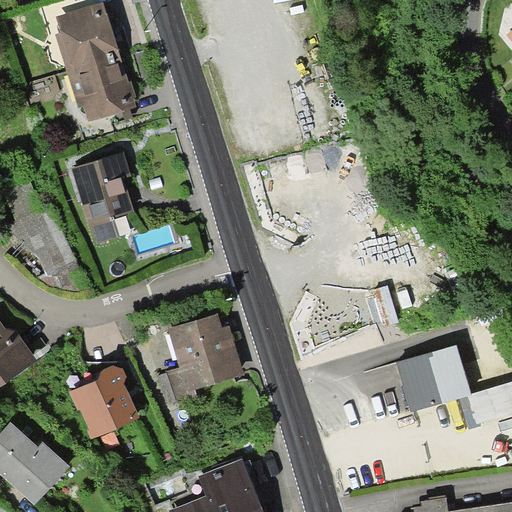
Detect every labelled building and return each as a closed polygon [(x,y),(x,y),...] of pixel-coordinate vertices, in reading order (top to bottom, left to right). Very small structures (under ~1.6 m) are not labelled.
[(60,23),(75,70),(112,58),(99,15),(93,12),(60,23)] [(126,101),(112,58),(75,70),(90,117),(123,107),(126,101)] [(107,219),(127,213),(117,179),(124,177),(118,156),(77,168),(80,179),(84,178),(90,200),(84,202),(96,243),(113,238),(107,219)] [(16,224),(6,228),(20,241),(18,243),(20,245),(22,243),(37,258),(45,275),(72,262),(47,209),(39,212),(22,176),(9,183),(24,214),(14,219),(16,224)] [(190,388),(236,374),(229,349),(222,352),(212,319),(171,331),(182,371),(167,375),(175,401),(192,396),(190,388)] [(0,380),(28,360),(14,341),(2,339),(0,335),(0,380)] [(410,412),(468,395),(453,347),(395,364),(410,412)] [(90,438),(133,419),(119,388),(122,379),(118,370),(109,367),(101,371),(98,380),(69,393),(90,438)] [(511,413),(511,382),(469,395),(477,424),(511,413)] [(0,474),(33,504),(61,473),(7,425),(0,432),(0,474)] [(256,511),(237,465),(214,474),(222,494),(177,511),(256,511)] [(511,511),(511,502),(446,511),(445,511),(444,498),(423,501),(423,504),(419,505),(420,511),(511,511)]
